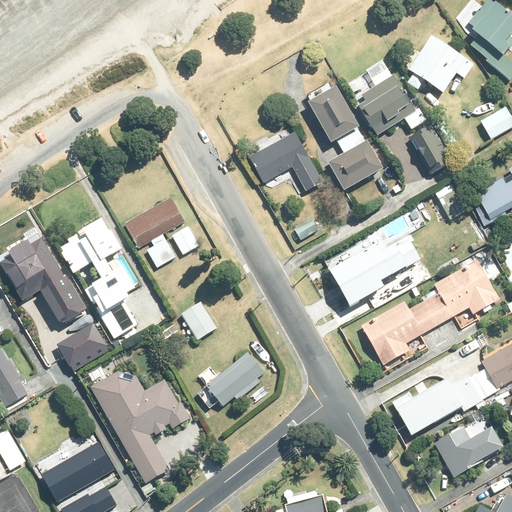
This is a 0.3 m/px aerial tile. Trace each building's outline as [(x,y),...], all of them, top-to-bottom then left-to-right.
[(490,0),(487,0),(469,23),(473,26),(472,28),(479,34),(470,45),(487,59),(487,62),(510,81),(511,78),(511,61),(503,55),(511,43),(511,36),(509,34),(511,29),(511,13),(495,0),(494,0),(493,2),(490,0)] [(413,74),(407,83),(417,90),(424,80),(442,93),(455,74),(463,79),(472,65),(431,36),(408,69),(413,74)] [(358,106),(377,136),(404,119),(412,130),(427,121),(418,107),(415,109),(401,88),(400,89),(388,69),(371,80),(375,87),(362,96),(366,101),(358,106)] [(307,102),(330,143),(358,127),(336,87),(307,102)] [(511,118),(506,107),(481,121),(491,139),(511,127),(511,118)] [(408,135),(430,172),(452,160),(430,123),(408,135)] [(444,124),(435,129),(448,149),(458,143),(449,128),(447,130),(444,124)] [(294,133),(249,158),(263,184),(292,168),(306,192),(322,183),(294,133)] [(382,170),(366,142),(327,164),(343,192),(382,170)] [(382,146),(387,155),(391,153),(387,144),(382,146)] [(511,180),(506,184),(503,177),(475,192),(480,202),(481,203),(475,206),(474,206),(484,227),(485,227),(499,219),(507,216),(506,214),(505,213),(511,208),(511,180)] [(392,186),(394,191),(400,188),(398,183),(392,186)] [(458,198),(460,197),(453,185),(435,195),(450,220),(466,211),(458,198)] [(155,245),(148,249),(158,267),(177,256),(164,233),(186,221),(173,196),(126,223),(140,248),(152,240),(155,245)] [(87,238),(61,253),(74,275),(91,264),(101,281),(86,289),(116,339),(141,324),(128,302),(135,298),(132,293),(140,288),(129,269),(131,267),(123,253),(126,250),(106,216),(82,230),(87,238)] [(311,219),(294,229),(301,240),(318,230),(311,219)] [(173,235),(184,254),(201,245),(190,226),(173,235)] [(0,259),(0,260),(23,300),(41,290),(61,323),(86,309),(66,276),(63,277),(38,234),(8,251),(11,254),(0,259)] [(331,269),(350,303),(384,284),(382,281),(422,259),(409,236),(381,251),(377,244),(331,269)] [(481,239),(471,245),(474,250),(484,244),(481,239)] [(437,291),(421,300),(423,303),(436,327),(468,308),(473,316),(482,310),(484,315),(492,310),(489,306),(499,300),(477,261),(434,286),(437,291)] [(420,284),(411,289),(415,297),(424,292),(420,284)] [(203,300),(182,314),(200,340),(220,327),(203,300)] [(404,303),(361,327),(383,366),(409,352),(405,344),(436,327),(423,303),(408,311),(404,303)] [(166,308),(159,312),(165,321),(172,317),(166,308)] [(92,323),(57,345),(73,371),(108,350),(92,323)] [(511,344),(482,362),(486,368),(469,378),(482,400),(500,389),(500,388),(511,380),(511,344)] [(10,360),(3,349),(0,350),(0,385),(3,391),(0,392),(0,395),(7,406),(30,392),(23,382),(27,381),(24,374),(21,375),(12,359),(10,360)] [(249,351),(208,385),(225,406),(237,396),(240,400),(263,381),(260,378),(267,372),(249,351)] [(152,434),(171,423),(174,428),(192,418),(182,401),(179,403),(167,379),(146,390),(138,375),(120,370),(92,387),(148,484),(171,470),(152,434)] [(449,378),(410,401),(427,428),(463,407),(465,410),(482,400),(469,378),(454,387),(449,378)] [(501,395),(495,398),(500,407),(505,404),(501,395)] [(463,427),(433,444),(454,479),(483,462),(481,460),(503,448),(491,428),(474,437),(470,429),(465,431),(463,427)] [(0,477),(4,476),(0,469),(0,451),(11,471),(27,462),(9,429),(0,433),(0,477)] [(99,442),(41,475),(58,503),(116,470),(99,442)] [(479,493),(483,500),(502,489),(497,482),(479,493)] [(106,486),(63,511),(62,511),(105,511),(117,505),(106,486)] [(289,508),(277,511),(330,511),(326,494),(320,496),(318,491),(289,499),(290,504),(288,505),(289,508)] [(511,511),(511,497),(502,492),(490,511),(511,511)]
